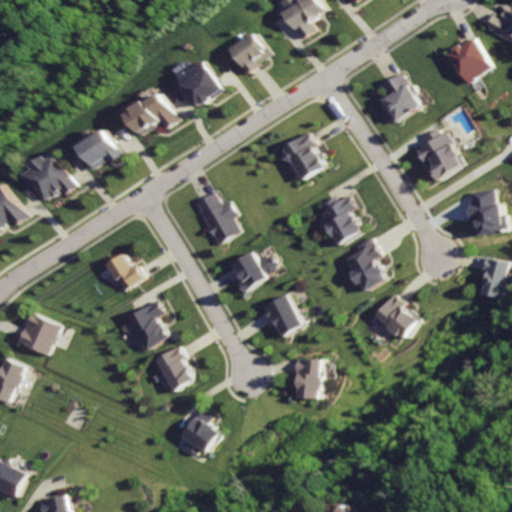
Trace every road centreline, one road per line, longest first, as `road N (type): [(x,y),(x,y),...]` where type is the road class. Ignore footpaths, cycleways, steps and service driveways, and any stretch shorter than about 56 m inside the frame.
road 1 (residential): [(0,286),(440,0)]
road 2 (residential): [(138,195),(257,381)]
road 3 (residential): [(321,76),(437,261)]
